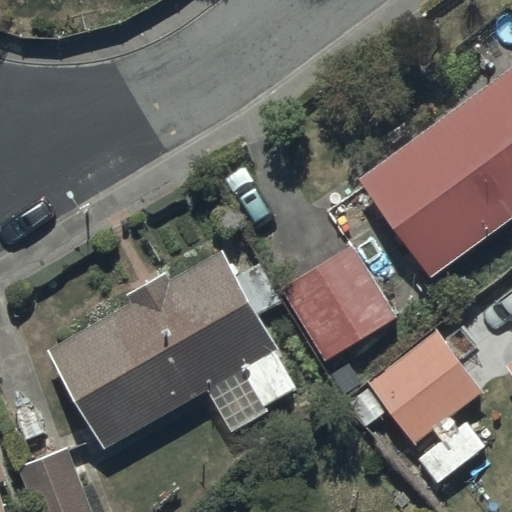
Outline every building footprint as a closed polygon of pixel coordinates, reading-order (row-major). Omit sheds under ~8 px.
[(511,74),(363,178),(433,279),(511,224),(511,74)] [(356,249),(284,295),(327,363),(400,316),(356,249)] [(226,252),(52,350),(108,449),(247,370),(268,409),(297,393),(275,354),(282,350),(226,252)] [(486,393),(441,329),(369,380),(374,388),(351,405),(369,430),(394,412),(416,443),(486,393)] [(96,511),(73,447),(21,466),(37,511),(96,511)] [(0,511),(13,511),(4,481),(10,479),(4,459),(0,460),(0,511)]
